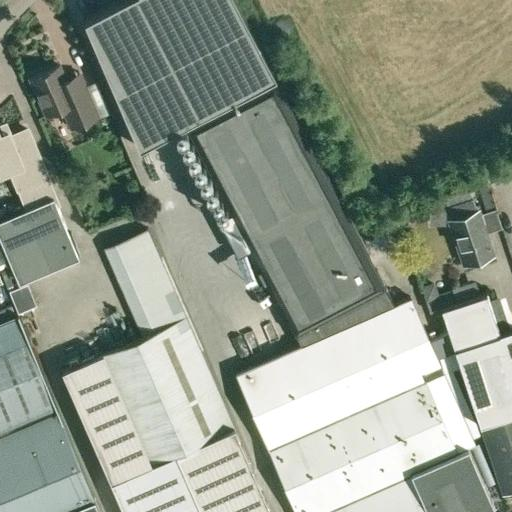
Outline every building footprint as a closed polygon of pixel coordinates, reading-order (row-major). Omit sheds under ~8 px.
[(118,0),(84,18),(83,19),(139,146),(183,123),(300,344),(236,372),(268,446),(297,511),(484,511),(484,510),(494,506),(490,498),(467,446),(474,443),(436,357),(436,356),(454,348),(448,330),(428,339),(409,296),(394,303),(274,75),(235,0),(118,0)] [(59,65),(30,78),(46,114),(62,107),(71,128),(98,116),(79,72),(65,78),(59,65)] [(0,171),(10,167),(26,207),(0,218),(0,237),(19,282),(79,256),(57,204),(58,204),(27,129),(10,136),(7,131),(0,133),(0,171)] [(493,253),(478,209),(448,219),(463,263),(493,253)] [(271,511),(145,228),(103,247),(141,335),(102,352),(61,370),(123,511),(271,511)] [(485,291),(440,306),(448,330),(454,348),(479,422),(511,411),(511,323),(498,329),(485,291)] [(98,511),(18,312),(0,319),(0,511),(98,511)] [(511,411),(479,422),(502,492),(511,488),(511,411)]
